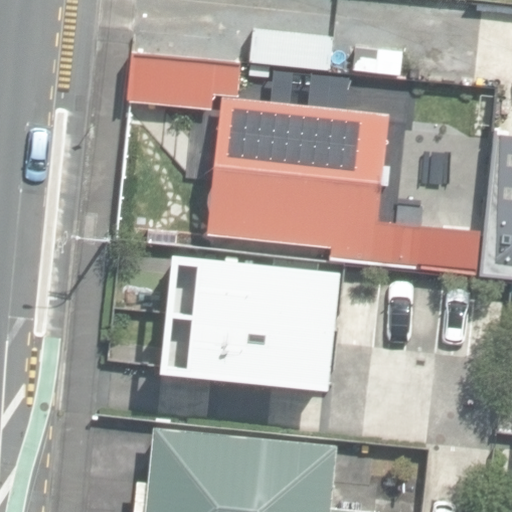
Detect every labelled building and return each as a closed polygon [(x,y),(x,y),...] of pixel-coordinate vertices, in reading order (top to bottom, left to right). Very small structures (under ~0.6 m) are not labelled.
[(130,101),(213,109),(215,93),(239,96),(243,63),(135,53),(130,101)] [(325,244),(324,258),(480,273),(484,235),(380,225),(391,115),(224,99),(211,232),(325,244)] [(484,235),(480,273),(511,276),(511,136),(494,135),(484,235)] [(152,376),(320,393),(332,277),(164,260),(152,376)] [(145,505),(144,511),(375,511),(377,501),(328,496),(334,437),(150,420),(145,475),(137,475),(134,504),(145,505)] [(511,432),(505,431),(502,456),(511,456),(511,432)]
